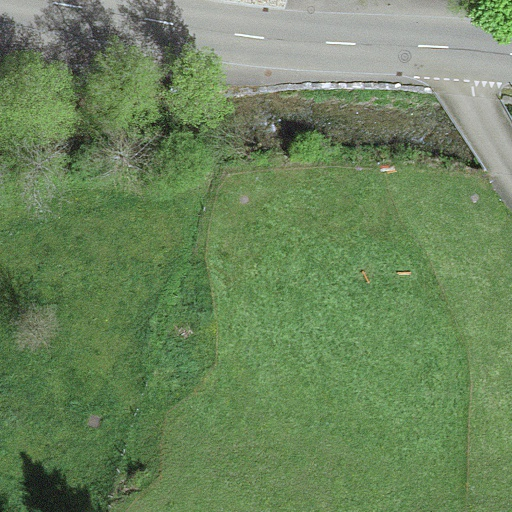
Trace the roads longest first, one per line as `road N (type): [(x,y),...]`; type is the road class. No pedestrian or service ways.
road 1 (secondary): [(442,48),(251,35),(46,0)]
road 2 (unclassified): [(511,167),(442,48)]
